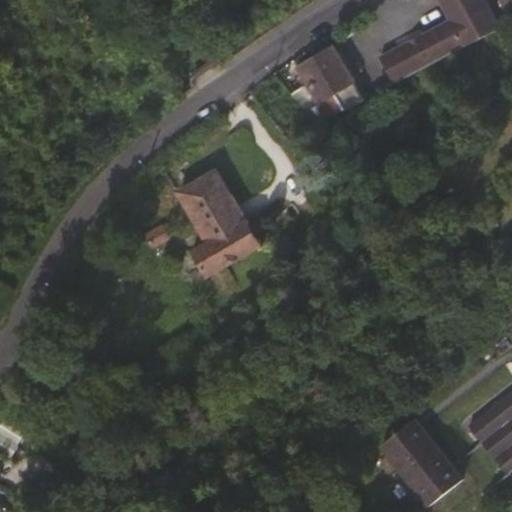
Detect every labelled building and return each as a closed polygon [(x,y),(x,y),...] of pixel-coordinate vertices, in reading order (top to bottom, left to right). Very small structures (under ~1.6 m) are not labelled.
[(501,28),(486,0),(437,0),(447,19),(378,56),(395,85),(501,28)] [(511,11),(511,0),(501,0),(508,13),(511,11)] [(366,100),(333,47),(301,68),(310,83),(293,94),(320,125),(366,100)] [(265,245),(259,234),(251,219),(247,221),(218,171),(181,192),(210,242),(194,251),(209,277),(265,245)] [(289,312),(310,299),(303,286),(281,300),(289,312)] [(0,312),(6,315),(17,293),(9,290),(0,310),(0,312)] [(300,333),(315,323),(307,310),(293,319),(300,333)] [(511,390),(468,426),(507,475),(509,472),(511,475),(511,390)] [(462,479),(414,418),(380,446),(428,506),(462,479)] [(0,478),(8,482),(31,434),(0,419),(0,478)]
